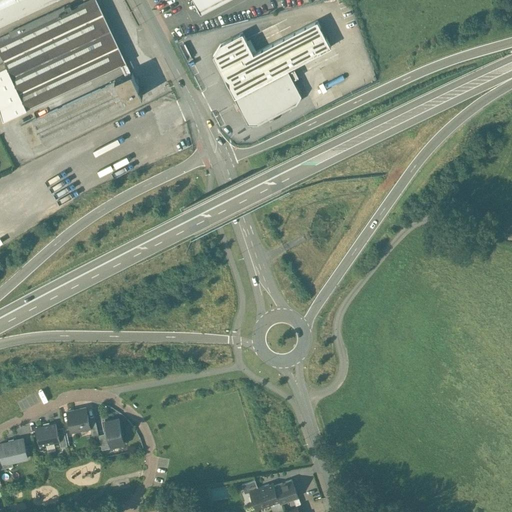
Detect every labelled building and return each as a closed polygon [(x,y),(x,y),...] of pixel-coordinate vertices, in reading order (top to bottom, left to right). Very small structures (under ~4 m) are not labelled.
[(0,0),(0,23),(50,0),(0,0)] [(70,4),(9,32),(12,37),(0,42),(0,51),(8,69),(27,109),(127,63),(97,0),(90,0),(72,8),(70,4)] [(196,0),(202,10),(220,0),(196,0)] [(243,32),(221,43),(213,55),(235,97),(331,46),(317,20),(254,53),(243,32)] [(27,109),(8,69),(0,72),(0,80),(16,115),(27,109)] [(287,71),(236,98),(251,126),(258,127),(297,106),(301,97),(287,71)] [(116,81),(32,120),(32,121),(42,142),(126,103),(143,95),(132,72),(115,79),(116,81)] [(32,121),(21,126),(31,147),(42,142),(32,121)] [(86,407),(67,411),(72,431),(90,427),(86,407)] [(119,416),(105,420),(107,430),(104,430),(105,433),(105,434),(108,433),(111,447),(125,444),(119,416)] [(95,418),(89,419),(91,430),(97,429),(95,418)] [(56,422),(36,426),(40,445),(60,440),(58,431),(56,422)] [(64,429),(58,431),(60,440),(61,446),(67,445),(64,429)] [(105,434),(99,435),(102,449),(111,447),(108,433),(105,434)] [(14,440),(0,443),(0,448),(0,450),(3,463),(4,463),(28,457),(23,438),(14,440)] [(255,479),(242,484),(245,493),(251,491),(251,490),(258,487),(255,479)] [(292,479),(275,485),(275,487),(280,500),(281,502),(294,497),(298,496),(292,479)] [(258,487),(251,490),(251,491),(257,508),(271,503),(280,500),(275,487),(271,489),(269,484),(258,487)] [(213,499),(229,497),(228,488),(212,489),(213,499)] [(281,502),(280,500),(271,503),(273,511),(282,511),(284,511),(281,502)]
